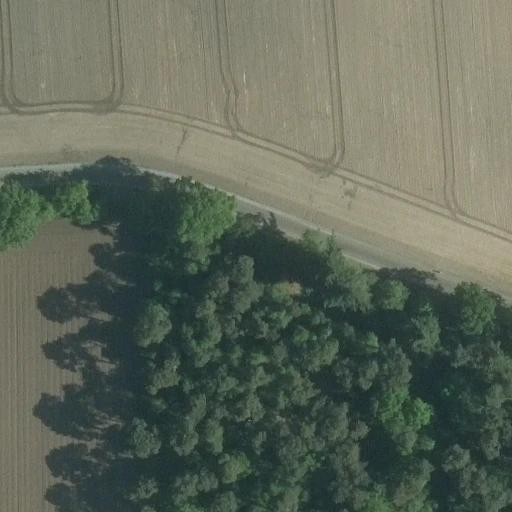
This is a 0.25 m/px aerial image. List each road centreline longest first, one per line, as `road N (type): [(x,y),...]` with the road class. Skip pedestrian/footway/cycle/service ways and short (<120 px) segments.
road 1 (unclassified): [(511,313),(165,186),(123,177),(0,182)]
road 2 (track): [(440,511),(444,289)]
